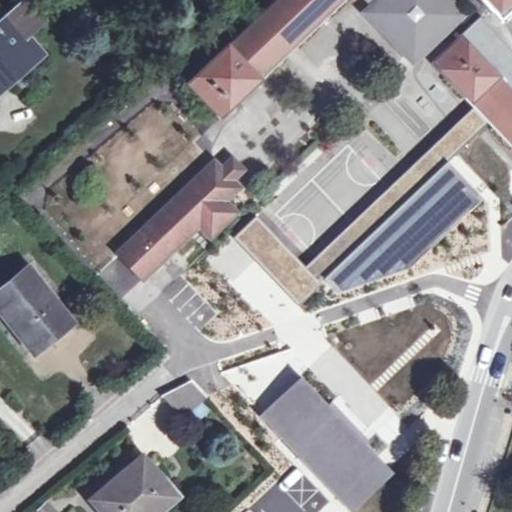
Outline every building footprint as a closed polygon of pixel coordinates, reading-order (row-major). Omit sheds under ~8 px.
[(259,80),(342,0),(274,0),(227,46),(187,84),(220,118),(259,80)] [(374,0),(368,6),(368,19),(406,57),(416,56),(455,20),(456,8),(448,0),(374,0)] [(0,79),(32,52),(18,36),(39,17),(25,2),(5,20),(0,14),(0,79)] [(511,146),(511,51),(480,18),(458,40),(455,36),(447,44),(450,47),(434,64),(474,107),(487,120),(511,146)] [(0,79),(0,92),(37,60),(32,52),(0,79)] [(167,93),(97,152),(139,202),(209,143),(167,93)] [(307,270),(320,283),(323,278),(447,160),(487,120),(474,107),(307,270)] [(229,158),(218,169),(227,178),(239,168),(229,158)] [(339,294),(412,267),(484,199),(447,160),(323,278),(339,294)] [(117,253),(141,277),(196,223),(208,234),(232,211),(221,199),(234,186),(227,178),(218,169),(211,161),(184,187),(153,218),(117,253)] [(307,270),(256,218),(234,240),(297,304),(320,283),(307,270)] [(0,314),(31,353),(70,322),(28,269),(0,292),(0,314)] [(189,380),(187,377),(182,378),(160,397),(183,420),(205,398),(189,380)] [(259,417),(348,511),(349,511),(391,472),(302,377),(259,417)] [(151,492),(162,483),(141,458),(92,501),(100,511),(156,511),(163,507),(151,492)] [(174,498),(162,483),(151,492),(163,507),(174,498)]
